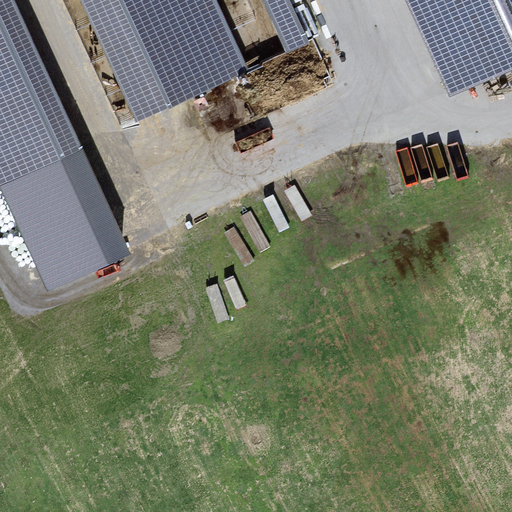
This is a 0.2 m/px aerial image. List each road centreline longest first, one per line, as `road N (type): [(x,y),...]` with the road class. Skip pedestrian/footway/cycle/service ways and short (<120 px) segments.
road 1 (unknown): [(45,0),(123,169),(145,192),(192,195),(380,86)]
road 2 (unknown): [(380,86),(461,120),(511,117)]
road 3 (track): [(342,0),(391,112)]
